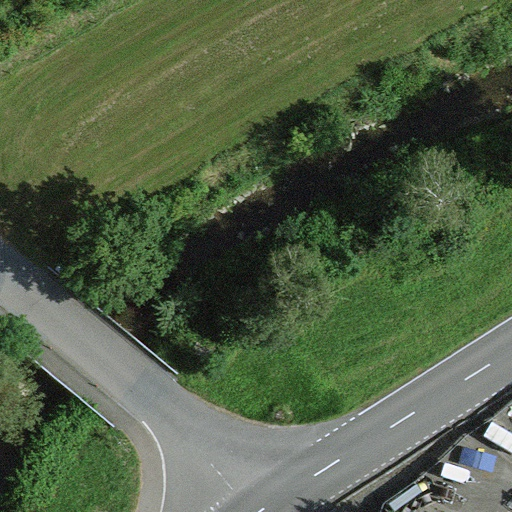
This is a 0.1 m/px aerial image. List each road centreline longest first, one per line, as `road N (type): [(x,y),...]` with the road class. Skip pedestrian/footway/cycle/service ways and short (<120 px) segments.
road 1 (tertiary): [(239,511),(136,397),(0,279)]
road 2 (secondary): [(265,511),(511,352)]
